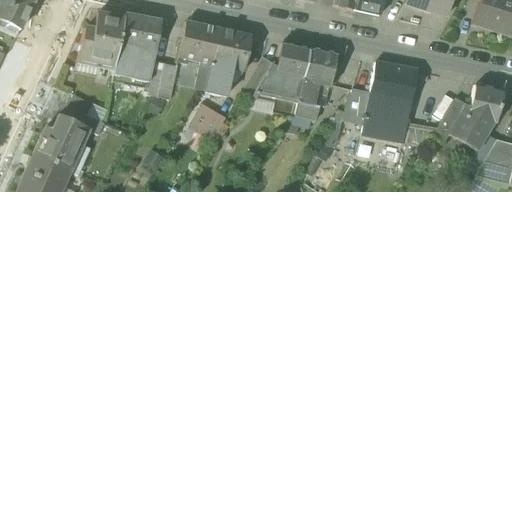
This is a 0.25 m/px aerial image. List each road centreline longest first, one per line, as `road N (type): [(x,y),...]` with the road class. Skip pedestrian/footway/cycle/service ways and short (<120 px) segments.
road 1 (residential): [(511,73),(166,0)]
road 2 (residential): [(61,0),(0,134)]
